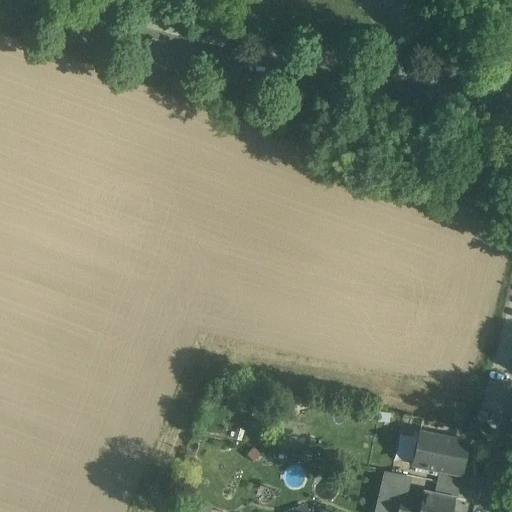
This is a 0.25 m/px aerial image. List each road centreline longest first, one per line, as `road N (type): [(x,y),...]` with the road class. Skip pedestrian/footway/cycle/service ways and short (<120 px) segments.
road 1 (tertiary): [(8,0),(102,32),(231,60),(511,97)]
road 2 (residential): [(478,511),(511,369)]
